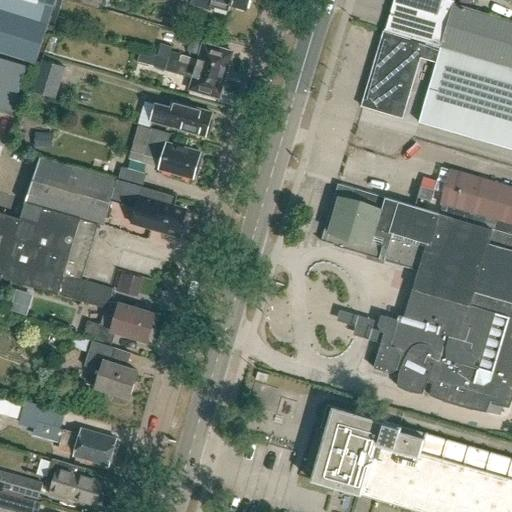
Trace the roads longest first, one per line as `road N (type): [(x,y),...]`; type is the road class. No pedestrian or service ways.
road 1 (secondary): [(171,511),(322,0)]
road 2 (residential): [(286,0),(135,511)]
